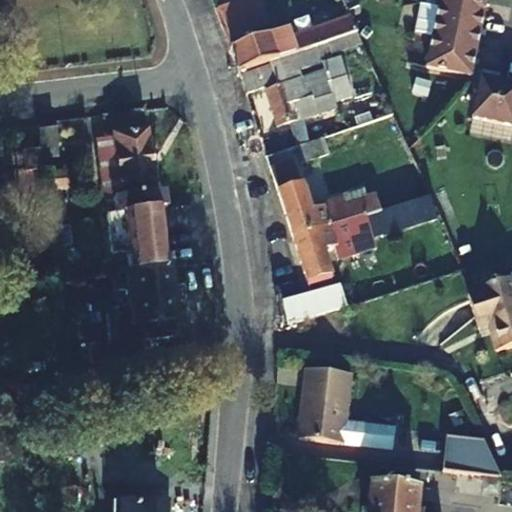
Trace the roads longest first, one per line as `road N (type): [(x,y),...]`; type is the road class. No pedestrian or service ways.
road 1 (residential): [(194,77),(223,185),(235,280),(223,511)]
road 2 (residential): [(0,101),(194,77)]
